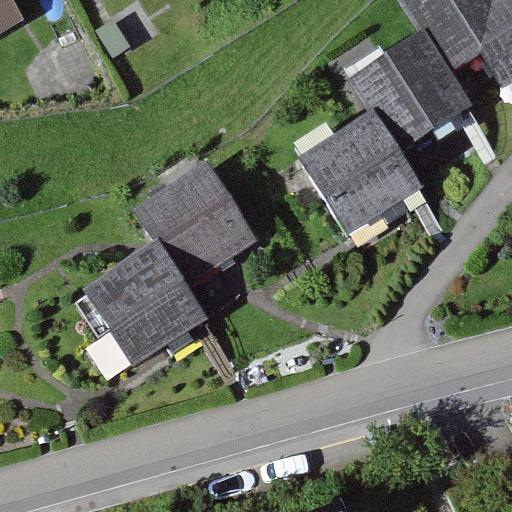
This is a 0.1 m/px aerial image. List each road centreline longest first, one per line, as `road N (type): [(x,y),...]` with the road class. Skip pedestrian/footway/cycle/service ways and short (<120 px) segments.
road 1 (residential): [(397,384),(0,492)]
road 2 (residential): [(397,384),(404,339),(511,179)]
